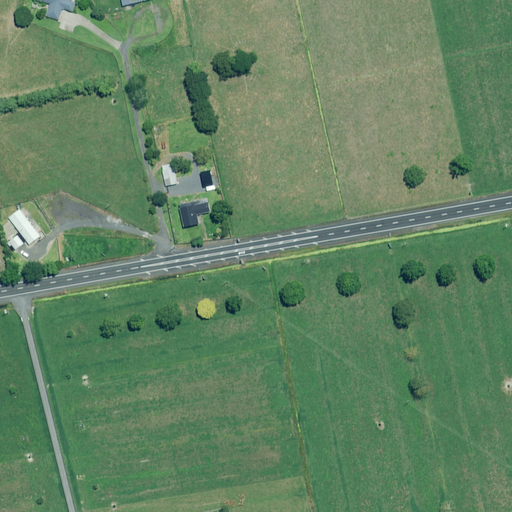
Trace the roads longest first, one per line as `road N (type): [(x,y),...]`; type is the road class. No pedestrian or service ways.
road 1 (trunk): [(511,202),(0,292)]
road 2 (track): [(19,289),(65,511)]
